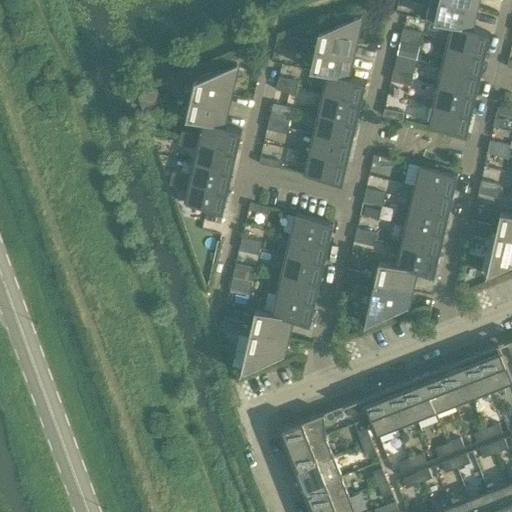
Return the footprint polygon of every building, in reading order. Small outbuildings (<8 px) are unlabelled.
[(426,18),(454,24),(455,23),(473,28),(473,27),(478,7),(445,0),(440,0),(440,1),(436,0),(416,0),(429,3),(426,18)] [(321,30),(317,47),(354,56),(363,15),(364,15),(363,14),(321,30)] [(454,24),(450,43),(487,52),(492,31),(473,27),(473,28),(455,23),(454,24)] [(405,26),(403,32),(423,37),(425,31),(405,26)] [(423,37),(403,32),(402,39),(422,44),(423,37)] [(290,34),(289,41),(309,45),(310,39),(290,34)] [(309,45),(289,41),(287,47),(307,52),(309,45)] [(450,43),(445,63),(482,72),(487,52),(450,43)] [(312,68),(331,73),(331,72),(349,76),(349,75),(354,56),(317,47),(312,68)] [(230,106),(239,63),(240,63),(239,62),(197,78),(193,97),(211,102),(230,106)] [(445,63),(441,83),(478,92),(482,72),(445,63)] [(394,67),(392,72),(412,77),(413,72),(394,67)] [(331,73),(326,91),(363,100),(368,79),(349,75),(349,76),(331,72),(331,73)] [(412,77),(392,72),(391,80),(416,86),(417,80),(412,79),(412,77)] [(281,75),(280,81),(299,85),(301,79),(281,75)] [(299,85),(280,81),(278,88),(298,92),(299,85)] [(441,83),(436,104),(473,112),(478,92),(441,83)] [(162,100),(157,88),(138,95),(142,107),(162,100)] [(326,91),(322,112),(359,120),(363,100),(326,91)] [(225,124),(226,123),(230,106),(211,102),(193,97),(188,117),(207,121),(207,120),(225,124)] [(473,112),(436,104),(432,123),(431,123),(431,124),(468,133),(473,112)] [(498,111),(511,113),(511,106),(500,104),(498,111)] [(385,113),(405,118),(406,111),(386,107),(385,113)] [(322,112),(317,132),(354,140),(359,120),(322,112)] [(272,114),(270,121),(290,125),(292,119),(272,114)] [(207,120),(207,121),(204,134),(184,129),(183,135),(239,148),(244,128),(226,123),(225,124),(207,120)] [(290,125),(270,121),(269,127),(289,132),(290,125)] [(317,132),(312,152),(349,160),(354,140),(317,132)] [(201,147),(198,160),(235,169),(239,148),(183,135),(181,142),(201,147)] [(492,138),(490,145),(510,149),(511,143),(492,138)] [(510,149),(490,145),(489,151),(509,156),(510,149)] [(349,160),(312,152),(308,171),(307,171),(307,172),(345,181),(349,160)] [(374,159),(394,164),(396,157),(376,152),(374,159)] [(261,161),(281,166),(282,159),(262,155),(261,161)] [(175,169),(173,176),(230,189),(235,169),(198,160),(195,174),(175,169)] [(422,164),(418,184),(455,192),(460,172),(422,163),(422,164)] [(230,189),(173,176),(172,182),(192,186),(189,200),(188,200),(188,201),(225,209),(230,189)] [(483,178),(481,185),(501,189),(502,183),(483,178)] [(418,184),(413,204),(450,212),(455,192),(418,184)] [(501,189),(481,185),(480,191),(500,195),(501,189)] [(368,187),(366,193),(386,197),(388,191),(368,187)] [(386,197),(366,193),(365,200),(385,204),(386,197)] [(250,207),(270,212),(272,205),(252,200),(250,207)] [(413,204),(408,224),(446,232),(450,212),(413,204)] [(511,211),(502,210),(497,231),(511,233),(511,211)] [(298,212),(294,232),(331,240),(336,220),(298,211),(298,212)] [(473,218),(472,225),(492,229),(493,223),(473,218)] [(408,224),(404,244),(441,252),(446,232),(408,224)] [(492,229),(472,225),(470,231),(490,236),(492,229)] [(359,226),(357,233),(377,237),(379,231),(359,226)] [(511,233),(497,231),(487,273),(511,263),(511,233)] [(294,232),(289,252),(326,260),(331,240),(294,232)] [(377,237),(357,233),(356,239),(376,244),(377,237)] [(244,235),(243,241),(262,246),(264,239),(244,235)] [(262,246),(243,241),(241,248),(261,252),(262,246)] [(404,244),(399,263),(409,265),(408,267),(417,269),(436,273),(441,252),(404,244)] [(289,252),(285,272),(322,280),(326,260),(289,252)] [(381,259),(376,279),(413,288),(417,269),(408,267),(409,265),(399,263),(381,259)] [(349,267),(348,273),(368,278),(369,271),(349,267)] [(285,272),(280,292),(317,300),(322,280),(285,272)] [(368,278),(348,273),(346,279),(366,284),(368,278)] [(235,275),(233,281),(253,286),(255,279),(235,275)] [(413,288),(376,279),(366,322),(410,305),(409,303),(413,288)] [(253,286),(233,281),(232,288),(252,292),(253,286)] [(280,292),(276,311),(285,313),(284,315),(294,317),(312,321),(317,300),(280,292)] [(257,307),(252,328),(289,336),(294,317),(284,315),(285,313),(276,311),(257,307)] [(226,315),(224,321),(244,326),(245,319),(226,315)] [(244,326),(224,321),(223,328),(242,332),(244,326)] [(289,336),(252,328),(242,370),(286,353),(286,351),(289,336)] [(488,347),(480,350),(495,387),(511,380),(511,373),(500,342),(489,347),(489,346),(487,346),(488,347)] [(471,354),(461,358),(476,395),(495,387),(480,350),(472,353),(472,352),(470,353),(471,354)] [(450,362),(442,365),(457,402),(476,395),(461,358),(451,361),(449,361),(450,362)] [(433,368),(423,372),(438,409),(457,402),(442,365),(434,368),(434,367),(432,368),(433,368)] [(412,377),(404,380),(418,417),(438,409),(423,372),(413,376),(413,375),(411,376),(412,377)] [(395,383),(385,387),(399,424),(418,417),(404,380),(396,383),(396,382),(394,382),(395,383)] [(365,395),(369,406),(379,432),(399,424),(385,387),(375,391),(375,390),(373,391),(374,391),(365,395)] [(351,413),(369,406),(365,395),(344,403),(345,404),(347,403),(351,413)] [(284,426),(292,446),(327,432),(326,411),(327,411),(326,410),(294,422),(293,422),(292,422),(293,423),(284,426)] [(500,420),(487,425),(491,435),(504,430),(500,420)] [(358,429),(363,442),(373,438),(368,425),(358,429)] [(491,435),(487,425),(475,430),(479,440),(491,435)] [(296,459),(299,467),(335,452),(327,432),(292,446),(296,457),(295,458),(296,459)] [(462,435),(449,440),(453,450),(466,445),(462,435)] [(506,436),(493,441),(497,450),(510,445),(506,436)] [(373,438),(363,442),(368,454),(378,451),(373,438)] [(453,450),(449,440),(437,445),(440,455),(453,450)] [(497,450),(493,441),(481,445),(484,455),(497,450)] [(424,450),(411,455),(415,465),(428,460),(424,450)] [(468,450),(455,455),(459,465),(472,460),(468,450)] [(303,476),(307,487),(343,473),(335,452),(299,467),(302,474),(302,475),(302,476),(303,476)] [(415,465),(411,455),(399,460),(402,469),(415,465)] [(459,465),(455,455),(443,460),(446,470),(459,465)] [(374,469),(379,482),(389,478),(384,465),(374,469)] [(430,465),(417,470),(421,480),(434,475),(430,465)] [(421,480),(417,470),(405,475),(408,485),(421,480)] [(312,499),(315,507),(351,493),(343,473),(307,487),(311,498),(311,499),(312,499)] [(389,478),(379,482),(384,495),(394,491),(389,478)] [(511,511),(511,488),(509,481),(490,488),(499,511),(511,511)] [(499,511),(490,488),(471,496),(477,511),(499,511)] [(358,511),(351,493),(315,507),(317,511),(358,511)] [(477,511),(471,496),(452,503),(455,511),(477,511)] [(455,511),(452,503),(433,511),(455,511)]
